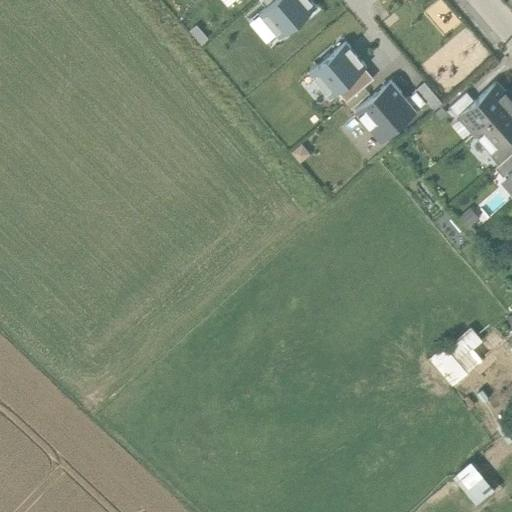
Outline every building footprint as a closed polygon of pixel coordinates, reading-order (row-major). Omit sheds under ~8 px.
[(274,0),(267,6),(258,14),(279,38),(315,7),(309,0),(274,0)] [(366,66),(345,42),(308,73),(329,97),(336,91),(363,68),(366,66)] [(363,68),(336,91),(346,102),(373,79),(363,68)] [(379,142),(416,111),(416,110),(425,103),(415,91),(406,99),(390,80),(354,110),(357,114),(356,115),(379,142)] [(442,103),(424,82),(414,90),(415,91),(425,103),(433,112),(442,103)] [(474,101),(458,115),(474,133),(511,101),(495,83),(474,101)] [(466,92),(448,108),(455,117),(458,115),(474,101),(466,92)] [(511,101),(474,133),(493,154),(508,141),(511,137),(511,101)] [(493,154),(490,157),(498,165),(511,153),(511,145),(508,141),(493,154)] [(511,153),(498,165),(495,168),(502,177),(508,172),(511,169),(511,153)] [(480,218),(471,208),(459,218),(468,228),(480,218)] [(442,349),(426,361),(448,391),(480,367),(472,356),(481,349),(469,332),(444,351),(442,349)] [(470,462),(453,477),(475,503),(492,489),(470,462)]
